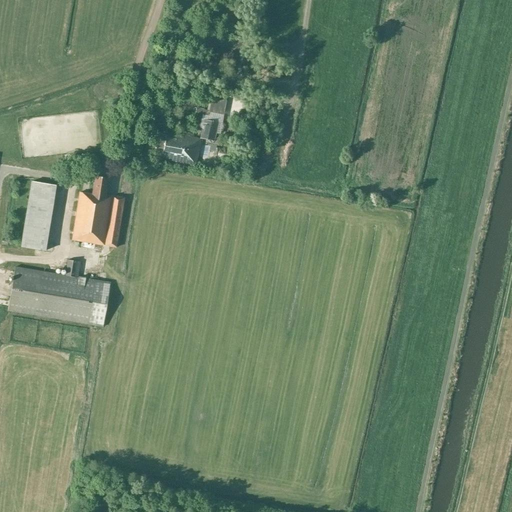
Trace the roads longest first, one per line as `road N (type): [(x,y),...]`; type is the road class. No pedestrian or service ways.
road 1 (track): [(511,52),(411,511)]
road 2 (track): [(511,268),(456,511)]
road 3 (unknown): [(308,0),(289,87),(168,64),(147,52)]
road 4 (track): [(158,0),(117,161)]
